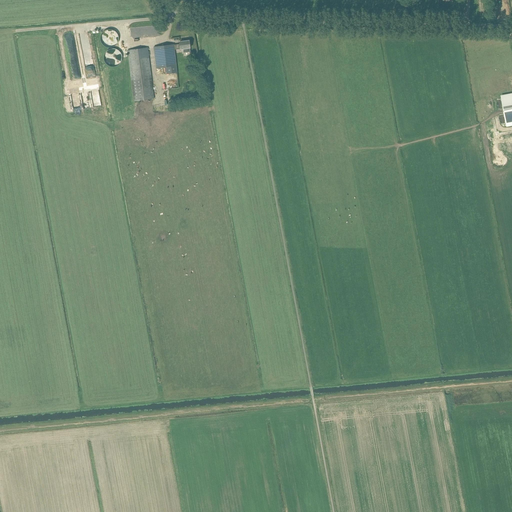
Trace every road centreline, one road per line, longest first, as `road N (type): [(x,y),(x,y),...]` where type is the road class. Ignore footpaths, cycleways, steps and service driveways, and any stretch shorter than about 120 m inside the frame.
road 1 (unclassified): [(242,21),(511,26)]
road 2 (unclassified): [(174,10),(169,17),(15,31)]
